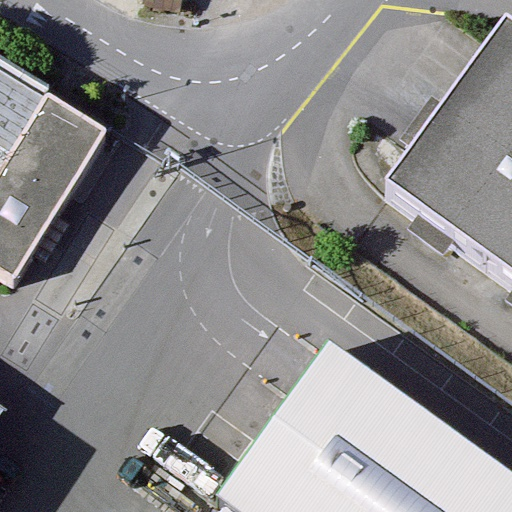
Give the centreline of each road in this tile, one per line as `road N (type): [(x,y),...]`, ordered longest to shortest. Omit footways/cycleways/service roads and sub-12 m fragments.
road 1 (unknown): [(204,73),(154,239),(49,408)]
road 2 (residential): [(333,0),(296,35),(204,73),(80,30),(29,0)]
